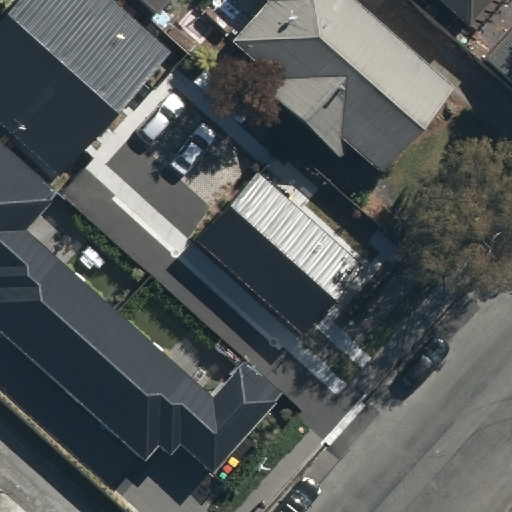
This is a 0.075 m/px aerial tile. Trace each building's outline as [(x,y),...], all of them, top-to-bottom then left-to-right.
[(112,0),(20,0),(0,22),(0,118),(60,172),(170,51),(112,0)] [(341,157),(369,181),(451,87),(351,0),(242,0),(255,11),(220,50),(264,89),(252,101),(330,169),(341,157)] [(418,0),(461,37),(493,0),(418,0)] [(511,30),(477,71),(511,100),(511,30)] [(0,331),(147,464),(173,435),(214,473),(283,396),(244,361),(213,395),(26,227),(56,194),(0,143),(0,331)] [(258,172),(199,238),(303,332),(362,266),(258,172)]
